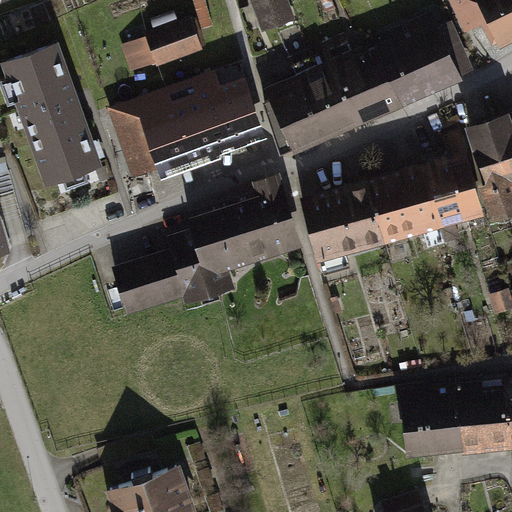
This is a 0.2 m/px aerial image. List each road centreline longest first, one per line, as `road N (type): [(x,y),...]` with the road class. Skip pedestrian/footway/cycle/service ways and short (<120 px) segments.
road 1 (residential): [(0,285),(281,162),(396,121),(511,60)]
road 2 (residential): [(0,366),(55,511)]
